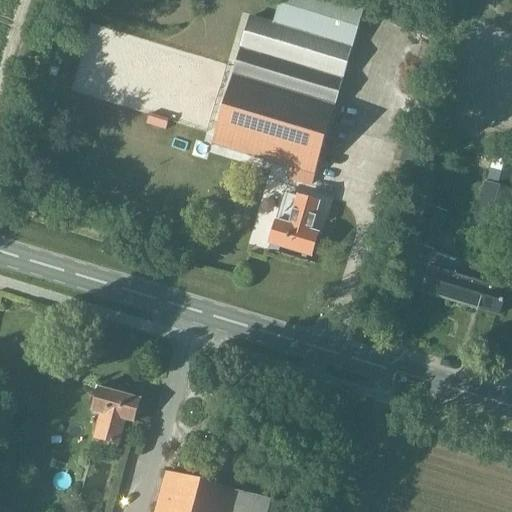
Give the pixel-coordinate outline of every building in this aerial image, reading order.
[(232,74),(233,74),(334,104),(334,105),(363,8),(335,0),(279,0),(272,25),(249,17),(232,74)] [(313,174),(334,104),(233,74),(212,144),(313,174)] [(163,107),(163,89),(147,88),(147,106),(163,107)] [(504,160),(498,158),(493,172),(500,174),(504,160)] [(408,180),(411,166),(402,164),(398,177),(408,180)] [(311,256),(318,233),(310,231),(318,202),(297,196),(288,225),(275,221),(268,244),(311,256)] [(501,219),(477,211),(476,211),(470,232),(494,239),(501,219)] [(424,224),(417,247),(428,251),(436,228),(424,224)] [(449,300),(461,261),(432,252),(428,267),(427,267),(420,291),(449,300)] [(511,275),(461,260),(461,261),(449,300),(499,315),(506,291),(511,292),(511,275)] [(133,424),(139,401),(96,389),(90,413),(99,415),(93,439),(118,446),(124,422),(133,424)] [(301,511),(302,510),(165,473),(154,511),(301,511)]
